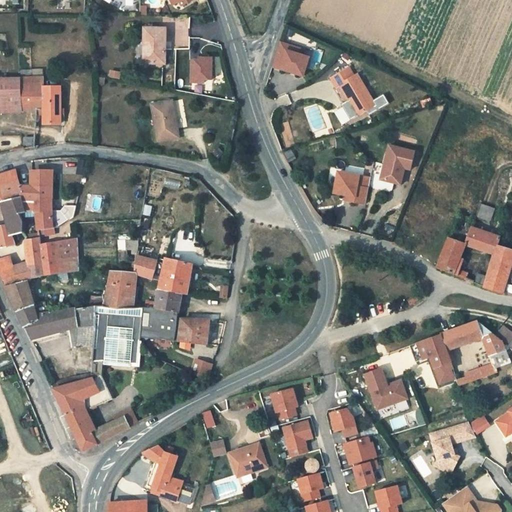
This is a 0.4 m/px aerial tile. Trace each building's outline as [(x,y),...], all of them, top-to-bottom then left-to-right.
[(177,0),(184,11),(196,5),(193,0),(177,0)] [(165,64),(165,28),(143,28),(143,47),(147,47),(147,64),(165,64)] [(278,43),(269,68),(301,79),(308,60),(295,55),(285,51),(286,46),(278,43)] [(297,50),(286,46),(285,51),(295,55),(297,50)] [(202,82),(203,78),(211,78),(211,58),(199,58),(199,60),(192,60),(191,81),(202,82)] [(349,67),(332,78),(337,87),(340,85),(349,100),(351,99),(360,114),(376,105),(358,75),(355,76),(349,67)] [(0,115),(21,113),(20,79),(13,80),(14,98),(0,98),(0,115)] [(20,79),(21,113),(43,111),(44,125),(61,124),(62,89),(46,88),(45,79),(20,79)] [(0,98),(14,98),(13,80),(0,80),(0,98)] [(157,142),(179,138),(172,101),(150,105),(157,142)] [(10,144),(0,146),(0,151),(1,155),(12,152),(10,144)] [(388,148),(379,182),(398,187),(403,169),(409,171),(414,155),(388,148)] [(21,204),(21,201),(21,186),(18,186),(16,172),(0,176),(0,197),(9,223),(0,225),(0,249),(15,246),(13,236),(22,234),(24,233),(24,227),(20,215),(24,213),(21,204)] [(363,203),(365,188),(355,186),(357,177),(337,173),(334,193),(343,194),(348,195),(347,200),(363,203)] [(53,188),(52,174),(31,174),(31,187),(53,188)] [(21,186),(21,201),(35,201),(35,198),(53,199),(53,188),(31,187),(21,186)] [(35,198),(35,201),(35,210),(39,232),(58,230),(71,221),(62,211),(53,211),(53,199),(35,198)] [(490,221),(495,208),(483,203),(478,217),(490,221)] [(62,211),(71,221),(75,218),(75,213),(76,205),(67,205),(62,211)] [(511,249),(496,244),(497,240),(498,235),(470,225),(468,231),(464,244),(464,245),(492,254),(486,276),(476,273),(474,282),(503,292),(507,280),(511,281),(511,249)] [(452,226),(448,239),(464,244),(468,231),(452,226)] [(118,238),(118,250),(138,250),(138,238),(118,238)] [(11,269),(8,257),(0,259),(0,276),(3,283),(5,288),(27,284),(32,283),(32,281),(45,279),(40,247),(39,239),(25,242),(28,265),(11,269)] [(45,279),(68,274),(77,272),(76,239),(40,247),(45,279)] [(464,244),(448,239),(436,267),(436,269),(466,280),(468,273),(456,269),(464,245),(464,244)] [(511,243),(497,240),(496,244),(511,249),(511,243)] [(180,295),(186,295),(193,266),(165,259),(164,264),(137,257),(135,274),(159,283),(157,290),(180,295)] [(77,272),(68,274),(69,280),(77,278),(77,272)] [(133,309),(135,274),(110,273),(107,296),(102,309),(95,309),(93,344),(91,379),(94,378),(101,363),(141,359),(142,341),(143,318),(143,309),(133,309)] [(228,287),(220,286),(218,298),(226,299),(228,287)] [(154,310),(178,313),(180,295),(157,290),(154,310)] [(37,322),(36,316),(29,291),(9,296),(23,327),(37,322)] [(410,305),(418,299),(414,295),(407,300),(410,305)] [(76,345),(93,344),(95,309),(76,311),(78,327),(76,345)] [(143,309),(143,318),(177,320),(178,313),(154,310),(143,309)] [(78,327),(76,311),(36,316),(37,322),(23,327),(28,339),(65,329),(78,327)] [(177,320),(143,318),(142,341),(144,344),(148,340),(174,342),(177,321),(177,320)] [(174,342),(207,345),(209,323),(209,320),(181,320),(181,321),(177,321),(174,342)] [(451,330),(423,340),(430,359),(434,367),(434,368),(450,362),(446,351),(482,337),(492,363),(493,362),(495,366),(510,360),(501,339),(494,334),(477,320),(470,323),(469,323),(451,330)] [(511,331),(502,324),(494,334),(501,339),(511,347),(511,331)] [(423,340),(409,345),(416,364),(430,359),(423,340)] [(212,365),(196,360),(192,374),(208,380),(212,365)] [(450,362),(434,368),(440,382),(455,376),(452,368),(452,367),(450,362)] [(492,363),(479,367),(483,376),(497,371),(495,366),(493,362),(492,363)] [(460,385),(483,376),(479,367),(464,373),(465,376),(457,379),(460,385)] [(380,369),(364,375),(377,410),(407,398),(400,381),(390,384),(391,388),(388,389),(380,369)] [(84,452),(98,444),(91,432),(82,414),(103,402),(91,379),(53,389),(84,452)] [(297,407),(292,389),(270,394),(275,413),(276,413),(278,420),(295,416),(293,408),(297,407)] [(347,409),(330,414),(335,433),(355,427),(352,418),(347,409)] [(407,414),(411,428),(426,423),(421,409),(407,414)] [(510,413),(496,422),(506,437),(511,432),(511,409),(509,412),(510,413)] [(115,419),(116,420),(113,422),(119,433),(137,423),(130,412),(115,419)] [(211,412),(203,414),(207,430),(215,427),(211,412)] [(482,418),(470,426),(474,435),(486,426),(482,418)] [(308,421),(283,428),(290,457),(308,453),(304,441),(313,438),(308,421)] [(98,444),(119,433),(113,422),(91,432),(98,444)] [(468,423),(463,424),(467,438),(475,436),(474,435),(470,426),(468,423)] [(467,438),(463,424),(430,435),(438,460),(435,466),(450,474),(458,459),(457,457),(453,455),(450,445),(450,442),(453,443),(467,438)] [(372,448),(369,438),(344,445),(346,454),(349,454),(352,464),(372,459),(369,448),(372,448)] [(222,441),(212,444),(215,455),(226,452),(222,441)] [(259,445),(229,455),(238,479),(268,469),(259,445)] [(158,447),(144,453),(162,466),(153,492),(177,500),(182,485),(183,482),(170,479),(178,458),(165,454),(158,447)] [(308,460),(307,461),(306,462),(306,463),(305,465),(305,466),(306,468),(307,469),(308,470),(309,471),(310,471),(311,472),(313,472),(314,471),(316,471),(317,470),(318,468),(318,467),(319,465),(318,464),(318,462),(317,461),(316,460),(314,459),(313,458),(311,459),(309,459),(308,460)] [(378,470),(376,462),(353,468),(359,489),(375,485),(372,471),(378,470)] [(297,480),(303,502),(319,498),(317,491),(324,489),(319,474),(297,480)] [(200,487),(206,505),(217,501),(211,484),(200,487)] [(190,504),(195,489),(182,485),(177,500),(190,504)] [(402,505),(398,488),(376,493),(380,511),(397,511),(396,507),(402,505)] [(475,501),(466,488),(443,504),(449,511),(491,511),(492,506),(480,504),(479,506),(477,506),(474,502),(475,501)] [(147,500),(113,502),(113,511),(147,511),(147,505),(147,500)] [(329,511),(327,502),(305,508),(306,511),(329,511)]
